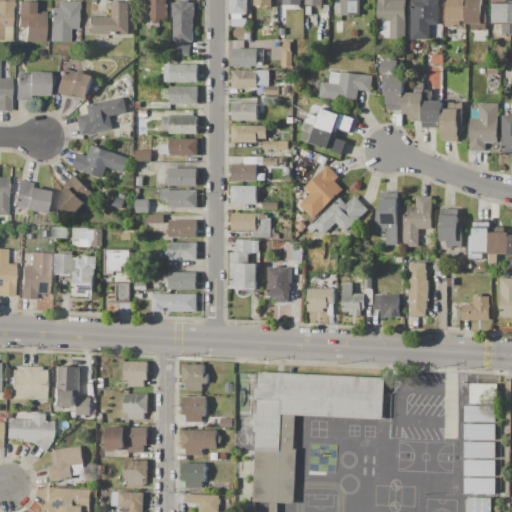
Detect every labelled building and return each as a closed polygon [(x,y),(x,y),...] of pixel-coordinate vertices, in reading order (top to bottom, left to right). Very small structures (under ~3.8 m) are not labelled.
[(167,0),(167,4),(168,4),(169,13),(168,13),(168,18),(161,18),(161,24),(153,24),(153,18),(146,19),(146,0),(167,0)] [(195,3),(195,17),(194,17),(194,42),(190,42),(190,56),(175,56),(175,42),(174,42),(174,17),(173,17),(173,3),(178,3),(178,0),(190,0),(190,3),(195,3)] [(248,0),(248,15),(242,15),(242,18),(247,18),(247,27),(232,26),(233,14),(230,14),(230,0),(248,0)] [(323,0),(323,5),(321,5),(321,8),(315,8),(315,5),(306,5),(306,0),(323,0)] [(341,0),(360,0),(360,15),(341,15),(341,0)] [(378,0),(406,0),(406,39),(391,39),(391,38),(379,38),(380,22),(378,22),(378,0)] [(411,39),(411,1),(420,1),(420,0),(439,0),(439,24),(430,24),(430,39),(411,39)] [(466,0),(466,24),(466,29),(460,29),(460,27),(445,26),(446,2),(450,2),(450,0),(466,0)] [(466,0),(483,0),(483,5),(487,5),(487,30),(471,30),(471,24),(466,24),(466,0)] [(511,35),(503,35),(503,23),(492,23),(492,15),(493,15),(494,6),(492,6),(492,0),(506,0),(506,1),(511,1),(511,35)] [(0,1),(12,1),(12,27),(3,27),(3,40),(0,40),(0,1)] [(17,1),(34,2),(34,12),(45,12),(45,42),(26,41),(26,28),(17,27),(17,1)] [(50,42),(50,8),(58,8),(58,2),(79,2),(79,10),(78,10),(78,29),(70,29),(70,42),(50,42)] [(129,35),(80,34),(80,18),(89,18),(89,17),(112,17),(112,2),(129,2),(129,35)] [(279,12),(287,12),(287,26),(279,26),(279,12)] [(343,20),(343,32),(329,32),(329,20),(343,20)] [(258,48),(258,62),(263,62),(263,65),(258,65),(258,66),(232,66),(232,49),(258,48)] [(404,110),(388,110),(388,97),(384,97),(384,74),(383,74),(383,60),(399,60),(399,74),(398,74),(398,78),(404,78),(404,93),(404,110)] [(198,65),(198,82),(170,82),(170,80),(167,80),(167,74),(170,74),(170,65),(198,65)] [(62,68),(73,72),(74,70),(93,76),(92,80),(94,80),(87,100),(70,94),(69,98),(54,93),(62,68)] [(498,68),(498,76),(488,76),(487,68),(498,68)] [(233,71),(258,71),(258,70),(270,70),(270,85),(258,85),(258,88),(233,88),(233,71)] [(16,74),(28,74),(28,72),(48,72),(48,96),(30,95),(30,100),(15,100),(16,74)] [(373,76),(371,92),(359,90),(357,102),(320,97),(322,82),(329,83),(331,72),(341,73),(341,72),(373,76)] [(0,79),(11,79),(11,110),(0,110),(0,79)] [(423,119),(408,119),(408,114),(404,114),(404,110),(404,93),(415,93),(415,82),(423,82),(423,101),(423,119)] [(198,87),(198,104),(170,104),(170,99),(167,99),(167,94),(170,94),(170,87),(198,87)] [(124,97),(128,112),(110,116),(113,128),(82,135),(78,116),(89,114),(87,105),(124,97)] [(264,97),(281,97),(281,105),(264,105),(264,97)] [(442,109),(442,123),(438,123),(438,128),(423,128),(423,119),(423,101),(442,101),(442,109)] [(258,121),(233,121),(233,103),(258,103),(258,110),(264,110),(264,116),(258,116),(258,121)] [(499,104),(499,143),(486,143),(486,151),(470,151),(470,118),(471,118),(471,106),(479,106),(479,104),(499,104)] [(306,123),(306,122),(309,114),(318,117),(322,107),(355,119),(350,133),(338,128),(336,134),(306,123)] [(459,141),(442,141),(442,123),(442,109),(459,109),(459,141)] [(502,115),(511,115),(511,162),(511,154),(502,154),(502,115)] [(198,117),(198,134),(170,134),(170,132),(163,132),(163,117),(198,117)] [(336,134),(335,137),(347,142),(343,155),(328,150),(328,149),(302,140),(305,130),(304,130),(306,123),(336,134)] [(267,125),(267,138),(257,138),(257,142),(233,142),(233,126),(267,125)] [(198,139),(198,156),(161,155),(161,144),(170,144),(170,139),(198,139)] [(278,149),(264,149),(264,141),(278,141),(278,149)] [(129,159),(124,173),(106,167),(102,179),(73,168),(78,153),(87,156),(92,145),(129,159)] [(151,150),(151,162),(136,162),(136,150),(151,150)] [(263,158),(279,158),(279,166),(263,166),(263,158)] [(257,182),(233,182),(233,164),(257,164),(257,182)] [(328,165),(339,177),(335,181),(344,190),(313,219),(300,204),(310,194),(304,188),(328,165)] [(197,168),(197,186),(170,186),(170,183),(166,183),(166,176),(170,176),(170,168),(197,168)] [(71,218),(55,202),(64,193),(62,192),(66,187),(64,185),(75,174),(95,193),(71,218)] [(0,178),(8,178),(8,215),(0,215),(0,178)] [(49,192),(44,214),(24,210),(24,208),(13,205),(18,180),(32,183),(31,188),(49,192)] [(257,186),(257,203),(233,203),(233,193),(231,193),(231,189),(233,189),(233,186),(257,186)] [(198,190),(197,209),(169,208),(169,203),(166,203),(166,201),(161,201),(161,190),(198,190)] [(399,193),(399,245),(387,244),(387,237),(380,237),(380,231),(377,231),(377,206),(381,206),(382,193),(399,193)] [(355,195),(370,211),(346,233),(337,223),(323,236),(312,225),(341,198),(346,204),(355,195)] [(115,197),(125,201),(122,209),(112,205),(115,197)] [(405,206),(417,207),(417,197),(433,197),(433,229),(419,229),(419,246),(404,246),(405,206)] [(162,202),(162,213),(149,213),(149,212),(136,212),(136,199),(149,199),(149,202),(162,202)] [(264,202),(278,202),(278,210),(264,210),(264,202)] [(441,209),(459,209),(459,223),(462,223),(462,248),(447,248),(448,241),(441,241),(441,209)] [(272,238),(254,238),(254,231),(233,231),(233,214),(265,213),(265,215),(268,215),(268,218),(272,218),(272,238)] [(147,215),(164,215),(164,223),(147,223),(147,215)] [(170,220),(197,220),(197,238),(170,238),(170,220)] [(470,236),(474,236),(475,222),(490,222),(490,228),(490,253),(483,253),(483,260),(470,260),(470,236)] [(53,228),(68,228),(68,238),(57,238),(57,241),(53,241),(53,228)] [(490,228),(504,228),(504,234),(509,234),(509,237),(509,254),(498,253),(498,265),(490,265),(490,253),(490,228)] [(102,229),(102,246),(73,246),(73,230),(92,231),(92,229),(102,229)] [(257,290),(248,290),(237,290),(237,287),(231,287),(231,252),(237,252),(237,239),(252,239),(252,241),(259,241),(259,253),(252,253),(252,254),(249,254),(249,264),(258,264),(258,288),(257,288),(257,290)] [(197,242),(197,260),(170,260),(170,255),(165,255),(165,249),(170,249),(170,242),(197,242)] [(303,244),(303,262),(293,262),(293,244),(303,244)] [(0,248),(7,249),(6,264),(15,264),(14,296),(0,296),(0,248)] [(132,303),(115,303),(115,276),(104,276),(104,248),(133,249),(132,303)] [(19,298),(21,267),(30,268),(31,252),(50,253),(48,294),(36,293),(36,299),(19,298)] [(73,255),(72,275),(57,274),(58,266),(53,265),(54,254),(58,255),(59,254),(73,255)] [(74,258),(82,258),(82,256),(97,257),(97,268),(96,268),(95,289),(94,289),(94,292),(93,292),(92,298),(72,297),(74,258)] [(410,263),(426,263),(426,270),(427,270),(427,280),(428,280),(428,301),(427,301),(427,309),(426,309),(426,316),(411,316),(410,263)] [(293,267),(293,284),(289,284),(290,301),(288,301),(286,303),(282,303),(281,301),(279,301),(278,303),(274,303),(273,301),(271,301),(271,296),(268,296),(268,268),(293,267)] [(197,272),(197,290),(169,290),(169,287),(166,287),(166,283),(163,283),(163,276),(169,276),(169,272),(197,272)] [(501,278),(511,278),(511,317),(501,317),(501,278)] [(146,282),(146,290),(135,290),(135,281),(146,282)] [(343,283),(354,283),(354,294),(366,294),(366,309),(364,309),(364,310),(362,310),(362,317),(354,317),(354,316),(350,316),(350,312),(343,312),(343,283)] [(335,289),(335,304),(328,304),(328,309),(324,309),(324,312),(308,312),(308,289),(335,289)] [(400,293),(400,313),(400,318),(397,318),(397,317),(382,317),(382,310),(376,310),(376,294),(395,295),(395,293),(400,293)] [(198,295),(198,312),(169,312),(169,307),(164,307),(164,312),(152,312),(152,294),(198,295)] [(490,296),(491,320),(463,321),(463,305),(474,305),(474,295),(482,294),(482,296),(490,296)] [(125,362),(148,362),(148,380),(144,380),(144,387),(129,387),(129,380),(125,380),(125,362)] [(205,364),(205,372),(209,372),(209,383),(203,383),(203,391),(186,391),(186,383),(183,383),(183,364),(205,364)] [(28,399),(11,399),(11,370),(15,370),(15,366),(28,367),(28,399)] [(28,367),(41,367),(41,370),(46,370),(46,400),(28,399),(28,367)] [(53,390),(59,390),(60,367),(81,367),(80,397),(76,397),(75,407),(62,406),(62,409),(57,409),(57,406),(53,406),(53,390)] [(386,378),(384,419),(296,415),(294,449),(297,449),(295,503),(278,503),(278,511),(270,511),(270,502),(254,502),(257,432),(253,431),(253,427),(249,427),(249,419),(253,420),(254,414),(257,414),(258,400),(252,400),(252,396),(255,396),(255,388),(258,389),(259,372),(386,378)] [(498,404),(471,403),(471,384),(498,385),(498,404)] [(148,394),(148,412),(144,412),(144,420),(128,420),(128,412),(124,412),(124,394),(148,394)] [(78,397),(91,398),(90,415),(86,415),(86,418),(81,418),(82,415),(77,415),(78,397)] [(183,397),(207,397),(207,415),(203,415),(203,423),(187,423),(187,415),(183,415),(183,397)] [(496,422),(465,422),(465,406),(496,407),(496,422)] [(7,419),(30,420),(30,413),(44,414),(43,421),(53,422),(52,441),(44,452),(31,443),(32,443),(21,442),(21,440),(9,439),(9,438),(6,438),(7,419)] [(221,418),(233,418),(233,428),(221,427),(221,418)] [(496,440),(465,440),(465,424),(496,424),(496,440)] [(148,427),(148,446),(144,446),(144,452),(128,452),(128,446),(125,446),(125,447),(122,447),(122,449),(116,449),(116,452),(107,452),(107,427),(148,427)] [(218,430),(218,434),(222,434),(222,447),(218,447),(218,448),(203,448),(203,455),(186,455),(186,448),(183,448),(183,430),(218,430)] [(496,458),(465,458),(465,442),(496,442),(496,458)] [(47,482),(45,466),(51,465),(49,453),(51,453),(51,450),(82,446),(84,464),(85,474),(72,475),(73,478),(47,482)] [(124,460),(148,460),(148,478),(144,478),(144,486),(128,486),(128,478),(124,478),(124,460)] [(496,476),(465,476),(465,460),(496,460),(496,476)] [(206,463),(206,481),(202,481),(202,489),(186,489),(186,481),(183,481),(183,463),(206,463)] [(496,494),(465,494),(465,478),(496,478),(496,494)] [(91,490),(90,511),(45,511),(46,488),(61,488),(61,487),(75,487),(75,489),(91,490)] [(144,493),(143,511),(117,511),(122,511),(122,510),(130,510),(130,508),(119,507),(119,506),(112,506),(112,498),(119,498),(119,492),(144,493)] [(185,494),(220,496),(220,497),(222,497),(222,505),(219,505),(219,511),(200,511),(200,507),(199,507),(199,503),(185,503),(185,494)] [(469,511),(469,498),(492,497),(492,511),(469,511)]
